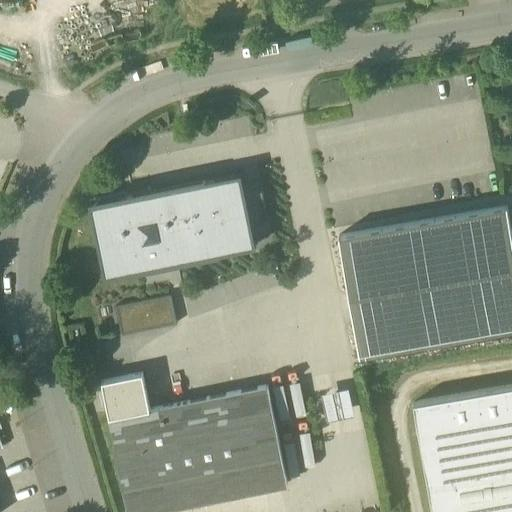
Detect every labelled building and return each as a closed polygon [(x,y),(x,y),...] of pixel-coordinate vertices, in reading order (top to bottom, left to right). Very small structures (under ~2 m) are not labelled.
[(89,204),(104,278),(220,255),(220,253),(256,246),(241,172),(205,179),(205,177),(148,188),(148,192),(89,204)] [(339,234),(360,353),(511,325),(511,234),(507,205),(339,234)] [(116,306),(121,334),(176,323),(171,295),(116,306)] [(101,381),(109,417),(150,409),(142,373),(101,381)] [(511,511),(511,384),(410,404),(430,511),(511,511)] [(149,511),(150,511),(288,483),(268,385),(150,409),(109,417),(128,511),(149,511)] [(321,392),(327,420),(355,414),(349,386),(321,392)]
